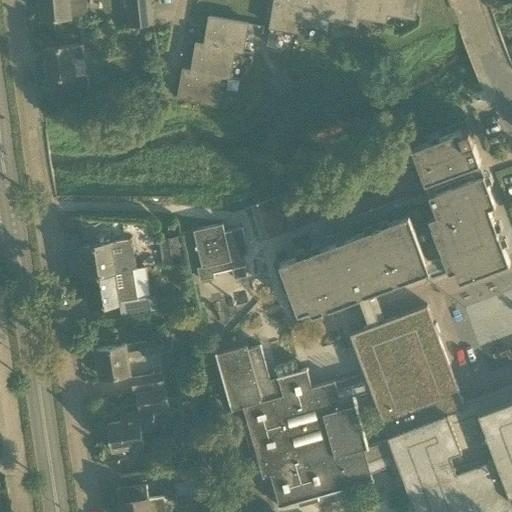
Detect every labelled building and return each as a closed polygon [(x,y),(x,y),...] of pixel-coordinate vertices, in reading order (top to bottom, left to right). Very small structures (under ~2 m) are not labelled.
[(41,0),(43,16),(73,13),(71,0),(41,0)] [(126,0),(130,26),(154,23),(150,0),(126,0)] [(274,0),(270,26),(298,31),(299,23),(303,0),(274,0)] [(303,0),(299,23),(327,28),(329,20),(332,0),(303,0)] [(358,16),(360,0),(332,0),(329,20),(356,24),(358,16)] [(387,13),(389,0),(360,0),(358,16),(385,21),(387,13)] [(415,18),(418,0),(389,0),(387,13),(415,18)] [(243,51),(248,22),(210,16),(204,44),(235,49),(243,51)] [(49,76),(76,74),(77,74),(76,56),(85,55),(84,42),(46,46),(49,76)] [(204,44),(196,42),(191,70),(222,75),(231,77),(235,49),(204,44)] [(191,70),(183,68),(178,97),(217,104),(222,75),(191,70)] [(470,129),(463,132),(461,127),(413,145),(421,166),(426,180),(481,160),(470,129)] [(485,171),(479,173),(417,196),(416,193),(340,221),(344,230),(323,238),(326,243),(313,248),(313,249),(307,251),(307,250),(280,260),(301,316),(358,295),(369,291),(370,296),(430,274),(431,277),(456,268),(460,279),(511,260),(490,204),(497,201),(485,171)] [(216,276),(215,271),(233,267),(235,278),(248,275),(245,265),(246,264),(242,245),(247,244),(243,227),(237,228),(225,231),(223,222),(194,229),(202,265),(198,266),(201,279),(216,276)] [(164,263),(181,261),(177,235),(160,238),(164,263)] [(134,249),(129,250),(128,238),(112,240),(80,245),(85,275),(133,268),(136,267),(134,249)] [(135,285),(133,268),(85,275),(90,306),(119,301),(121,301),(121,300),(137,298),(135,285)] [(511,511),(511,384),(464,402),(428,304),(380,322),(370,296),(369,291),(358,295),(370,326),(351,333),(369,382),(339,393),(335,379),(312,386),(308,368),(308,367),(277,376),(270,378),(261,344),(248,348),(247,344),(216,353),(232,410),(244,406),(249,424),(244,425),(250,445),(255,444),(264,476),(265,475),(271,473),(280,505),(279,505),(279,506),(299,501),(300,505),(320,500),(318,495),(372,479),(373,478),(371,470),(391,463),(398,483),(406,480),(417,511),(511,511)] [(121,301),(119,301),(121,316),(157,310),(154,295),(137,298),(121,300),(121,301)] [(149,353),(147,341),(127,344),(127,343),(97,348),(101,376),(131,372),(129,356),(149,353)] [(136,391),(166,387),(164,372),(132,377),(134,391),(136,391)] [(144,451),(143,445),(145,445),(142,428),(156,425),(153,410),(169,407),(166,387),(136,391),(139,412),(120,414),(121,421),(109,423),(113,450),(127,447),(128,454),(132,458),(140,457),(144,451)] [(175,433),(178,451),(208,447),(205,428),(175,433)] [(178,494),(214,489),(210,461),(180,466),(174,467),(178,494)] [(149,497),(147,484),(119,489),(122,511),(165,511),(163,494),(149,497)] [(268,492),(251,497),(254,511),(272,506),(268,492)]
